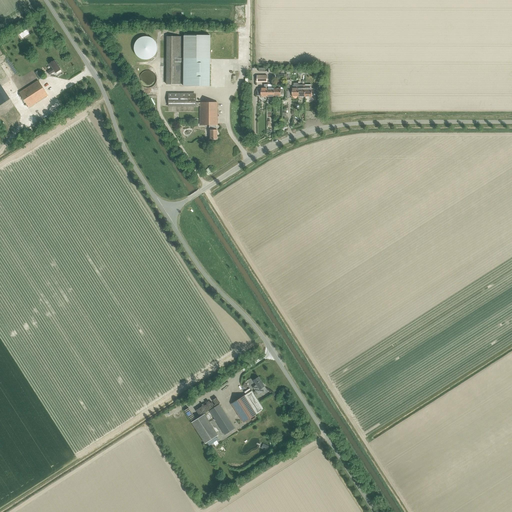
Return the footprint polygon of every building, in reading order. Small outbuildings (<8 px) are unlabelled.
[(210,59),(210,35),(183,35),(183,58),(184,58),(210,59)] [(144,60),(146,60),(147,60),(148,60),(148,59),(149,59),(150,59),(151,58),(152,58),(152,57),(153,57),(154,56),(155,55),(155,54),(156,53),(157,52),(157,51),(157,50),(157,49),(157,47),(157,46),(157,45),(156,44),(156,43),(155,42),(155,41),(154,40),(153,39),(152,39),(152,38),(151,38),(150,38),(149,37),(148,37),(146,37),(146,36),(145,36),(144,37),(143,37),(142,37),(141,37),(140,38),(139,38),(138,39),(138,40),(137,40),(136,41),(136,42),(135,43),(135,44),(134,44),(134,45),(134,46),(134,47),(134,48),(134,49),(134,50),(134,51),(134,52),(135,53),(135,54),(136,55),(137,56),(138,57),(139,57),(139,58),(140,58),(141,59),(142,59),(144,60)] [(182,85),(182,77),(182,37),(167,37),(166,85),(182,85)] [(47,59),(50,63),(50,64),(53,68),(49,71),(51,73),(55,71),(56,73),(61,70),(55,60),(54,60),(48,50),(36,57),(41,64),(47,59)] [(210,59),(183,58),(183,86),(210,86),(210,59)] [(229,81),(229,73),(232,73),(232,67),(224,68),(224,75),(226,74),(226,81),(229,81)] [(140,77),(139,79),(140,82),(141,84),(142,86),(144,87),(147,88),(149,88),(151,87),(153,86),(155,84),(156,82),(157,80),(156,77),(155,75),(154,73),(152,72),(149,71),(147,71),(144,71),(142,73),(141,75),(140,77)] [(29,107),(48,95),(38,80),(19,93),(29,107)] [(311,84),(305,84),(305,96),(311,96),(311,93),(316,93),(316,88),(311,88),(311,84)] [(196,103),(196,96),(196,93),(168,93),(168,106),(201,107),(201,124),(201,125),(211,125),(211,130),(210,130),(210,139),(217,139),(217,130),(216,130),(216,125),(218,125),(217,103),(201,103),(196,103)] [(5,112),(9,120),(17,117),(13,108),(5,112)] [(264,386),(265,386),(258,377),(253,380),(257,385),(253,387),(258,395),(266,390),(264,386)] [(263,409),(251,390),(250,388),(244,392),(246,394),(258,413),(263,409)] [(258,413),(246,394),(231,404),(243,422),(258,413)] [(219,404),(209,411),(225,434),(235,428),(219,404)] [(204,414),(191,422),(205,443),(218,435),(204,414)]
